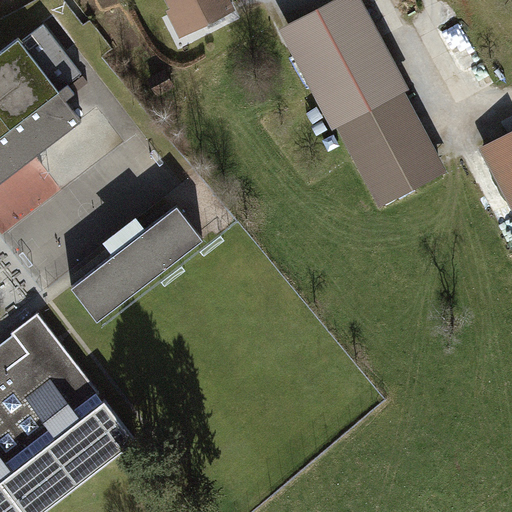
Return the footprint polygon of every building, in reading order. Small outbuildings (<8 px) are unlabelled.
[(179,41),(233,12),(226,0),(162,0),(168,10),(163,13),(179,41)] [(359,0),(330,0),(274,30),(328,131),(334,128),(378,209),(446,173),(402,91),(407,88),(359,0)] [(38,21),(0,50),(0,180),(64,131),(46,108),(83,79),(38,21)] [(511,131),(476,151),(511,217),(511,131)] [(98,318),(204,236),(178,203),(72,286),(98,318)] [(0,511),(40,511),(129,443),(92,395),(96,392),(35,315),(0,342),(0,511)]
